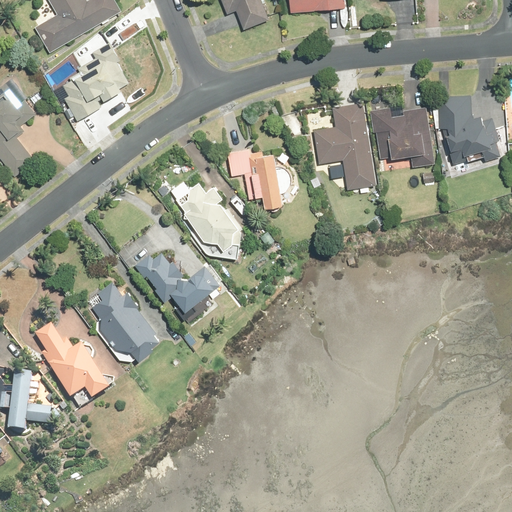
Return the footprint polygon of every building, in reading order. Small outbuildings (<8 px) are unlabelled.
[(118,0),(92,0),(91,1),(89,0),(51,0),(59,14),(39,26),(37,27),(53,53),(76,39),(116,16),(125,11),(118,0)] [(224,0),(230,14),(240,10),(245,23),(247,29),(272,19),(264,0),(224,0)] [(348,7),(347,0),(292,0),(294,12),(320,10),(344,8),(348,7)] [(123,60),(122,58),(112,42),(95,52),(99,58),(81,68),(83,71),(72,77),(73,80),(65,85),(71,96),(67,98),(80,120),(105,106),(100,97),(105,95),(108,101),(122,93),(125,91),(123,88),(132,83),(120,61),(123,60)] [(0,154),(18,176),(37,161),(17,135),(24,130),(21,127),(38,114),(27,100),(24,102),(8,82),(0,88),(0,144),(2,146),(0,147),(0,154)] [(499,130),(498,128),(495,117),(486,120),(485,115),(477,118),(477,113),(474,113),(474,95),(450,96),(440,96),(440,100),(433,100),(438,128),(444,128),(455,159),(456,164),(471,159),(471,157),(486,151),(489,161),(504,156),(499,142),(503,140),(499,130)] [(351,189),(380,184),(366,102),(336,107),(338,119),(339,127),(316,131),(317,133),(322,164),(346,160),(351,189)] [(438,164),(429,107),(406,111),(407,115),(394,117),(393,107),(373,110),(377,132),(379,132),(383,159),(384,158),(397,156),(397,159),(414,156),(416,167),(438,164)] [(296,117),(288,120),(293,135),(301,133),(296,117)] [(287,196),(279,154),(265,157),(264,151),(253,153),(252,149),(247,149),(231,153),(235,176),(248,174),(252,200),(269,196),(271,209),(288,206),(287,196)] [(336,168),(337,177),(347,176),(346,167),(336,168)] [(425,174),(426,182),(438,180),(436,172),(425,174)] [(239,233),(244,229),(226,204),(220,203),(226,199),(218,188),(210,194),(202,183),(180,200),(189,212),(189,214),(200,229),(209,241),(223,243),(229,250),(237,244),(239,233)] [(176,261),(173,264),(164,253),(156,259),(151,254),(137,265),(147,278),(150,276),(160,288),(158,290),(168,303),(171,300),(177,295),(191,312),(218,290),(224,285),(207,266),(192,279),(186,279),(185,277),(188,275),(176,261)] [(143,306),(132,292),(126,296),(116,282),(106,289),(102,293),(106,299),(96,307),(107,320),(106,328),(122,349),(136,350),(145,361),(159,350),(157,348),(165,342),(163,340),(159,335),(161,333),(141,307),(143,306)] [(66,341),(57,327),(54,324),(38,334),(49,350),(45,353),(76,400),(91,390),(96,398),(98,400),(115,389),(113,386),(107,377),(95,359),(85,344),(77,349),(70,338),(66,341)] [(0,379),(1,379),(13,370),(0,369),(0,379)] [(35,381),(36,375),(20,373),(18,387),(7,386),(2,380),(0,381),(0,382),(2,386),(0,402),(0,407),(8,409),(10,394),(18,395),(14,429),(30,432),(32,422),(55,425),(56,421),(64,418),(58,408),(55,408),(42,406),(33,405),(34,399),(35,389),(41,390),(42,382),(35,381)]
